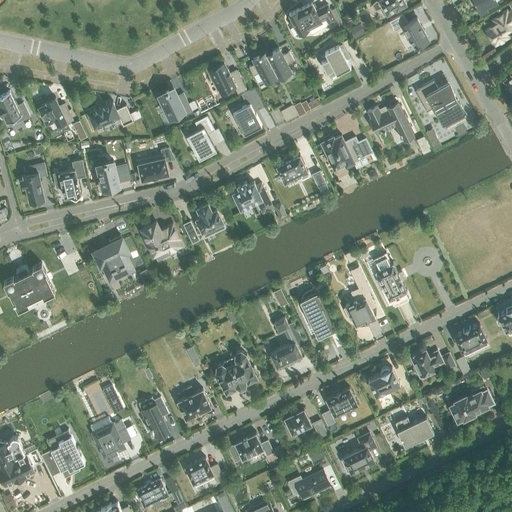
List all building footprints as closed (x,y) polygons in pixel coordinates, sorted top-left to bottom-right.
[(407,3),(404,0),(376,0),(372,4),(375,10),(380,8),(383,6),(387,13),(396,8),(396,9),(407,3)] [(475,0),(478,5),(477,6),(480,12),(487,7),(486,6),(497,0),(496,0),(475,0)] [(297,9),(289,13),(299,32),(309,27),(308,26),(326,17),(329,22),(335,19),(339,26),(344,24),(336,6),(331,9),(328,4),(316,10),(312,2),(299,9),(298,8),(297,9)] [(506,28),(511,25),(510,24),(511,23),(511,9),(507,12),(506,10),(493,18),(495,23),(485,29),(491,39),(492,39),(495,44),(509,36),(506,31),(508,30),(506,28)] [(403,12),(389,20),(395,30),(403,25),(415,46),(417,45),(418,46),(426,41),(425,40),(429,38),(424,30),(425,30),(422,24),(421,25),(417,16),(408,21),(403,12)] [(364,32),(359,24),(350,28),(355,37),(364,32)] [(351,65),(339,43),(325,50),(328,57),(321,60),(327,71),(334,67),(337,73),(351,65)] [(269,52),(267,53),(278,74),(277,74),(278,77),(291,70),(287,63),(294,59),(289,50),(282,54),(278,47),(272,50),(270,50),(271,51),(269,52)] [(256,62),(249,66),(254,75),(253,75),(258,83),(265,79),(265,80),(277,74),(278,74),(267,53),(266,50),(261,53),(261,52),(259,53),(260,54),(253,57),(256,62)] [(245,88),(236,69),(229,72),(224,61),(217,64),(216,63),(207,68),(210,74),(212,73),(221,92),(233,86),(236,93),(245,88)] [(449,84),(448,84),(448,85),(439,90),(433,78),(421,85),(424,90),(418,94),(426,110),(434,105),(436,110),(435,110),(441,120),(441,119),(462,108),(449,84)] [(264,101),(255,86),(248,90),(256,106),(264,101)] [(192,110),(183,92),(178,95),(174,87),(172,88),(169,90),(168,88),(167,89),(157,93),(162,103),(162,105),(165,104),(171,117),(183,111),(185,113),(192,110)] [(23,101),(16,105),(9,90),(0,94),(0,112),(2,115),(4,114),(9,125),(30,115),(23,101)] [(73,118),(65,102),(60,105),(55,96),(47,100),(47,101),(39,106),(47,122),(55,118),(58,123),(66,119),(67,121),(73,118)] [(133,119),(127,106),(126,104),(126,103),(125,104),(116,108),(113,100),(112,100),(103,104),(103,103),(97,106),(97,107),(88,111),(88,112),(90,115),(87,116),(91,123),(93,122),(94,126),(95,126),(119,115),(123,124),(123,125),(124,124),(133,120),(134,120),(133,119)] [(414,134),(398,101),(388,106),(389,108),(381,112),(377,105),(367,110),(371,117),(369,118),(377,134),(397,124),(404,139),(414,134)] [(262,124),(250,102),(233,111),(245,133),(262,124)] [(293,103),(280,110),(286,120),(298,114),(293,103)] [(224,139),(218,127),(215,128),(207,114),(195,121),(198,128),(186,134),(187,135),(189,134),(195,145),(193,146),(199,158),(217,149),(214,144),(224,139)] [(433,127),(426,130),(434,146),(441,143),(433,127)] [(366,137),(358,141),(356,135),(345,140),(341,133),(334,137),(333,135),(322,140),(327,151),(327,154),(328,156),(330,158),(334,166),(345,161),(346,164),(365,155),(373,151),(366,137)] [(424,135),(417,138),(422,149),(429,146),(424,135)] [(169,173),(166,160),(175,158),(169,146),(161,148),(162,154),(137,159),(138,162),(142,179),(169,173)] [(300,154),(300,153),(299,153),(277,164),(276,164),(277,165),(281,173),(279,174),(282,180),(284,179),(285,180),(284,180),(285,181),(285,180),(300,174),(302,178),(309,174),(307,170),(308,170),(308,169),(307,169),(300,154)] [(129,177),(126,164),(115,167),(113,159),(108,161),(107,159),(106,159),(105,157),(95,159),(98,171),(100,171),(102,178),(99,179),(102,188),(113,185),(112,183),(117,182),(117,183),(119,182),(118,180),(129,177)] [(74,168),(54,172),(57,186),(62,185),(65,195),(71,194),(72,194),(71,195),(81,193),(81,192),(78,181),(77,176),(85,174),(82,159),(73,161),(74,168)] [(42,188),(43,188),(41,180),(40,180),(39,176),(47,174),(44,161),(28,165),(30,173),(24,174),(24,177),(22,178),(24,186),(26,185),(31,205),(40,203),(39,199),(44,197),(42,188)] [(320,169),(312,173),(318,186),(326,182),(320,169)] [(271,202),(261,182),(256,184),(255,182),(254,180),(253,181),(247,184),(246,181),(247,181),(246,180),(245,181),(238,184),(237,185),(238,186),(239,188),(233,191),(232,191),(233,192),(241,209),(243,208),(243,209),(249,206),(249,205),(262,198),(265,205),(271,202)] [(224,221),(217,207),(212,209),(208,201),(196,207),(200,215),(195,217),(202,231),(205,236),(212,232),(210,227),(224,221)] [(286,214),(281,202),(274,205),(280,217),(286,214)] [(199,239),(190,220),(183,223),(192,242),(199,239)] [(181,245),(178,238),(180,237),(173,223),(160,229),(157,223),(151,226),(150,223),(141,227),(154,253),(159,250),(159,251),(163,250),(162,249),(166,247),(168,251),(181,245)] [(133,266),(126,252),(129,251),(120,234),(109,239),(111,242),(94,251),(101,265),(103,263),(110,277),(117,274),(118,277),(128,273),(126,269),(133,266)] [(402,279),(393,261),(388,250),(386,251),(373,257),(366,261),(389,307),(395,304),(409,297),(411,296),(407,289),(402,279)] [(352,251),(346,254),(350,261),(355,258),(352,251)] [(55,291),(46,272),(47,271),(42,262),(33,267),(34,268),(29,271),(27,267),(17,272),(19,275),(14,278),(13,276),(4,281),(9,290),(10,289),(15,300),(14,301),(14,302),(15,301),(18,307),(18,308),(29,303),(27,300),(43,293),(44,296),(55,291)] [(326,264),(320,266),(323,274),(329,271),(326,264)] [(347,306),(344,307),(349,317),(352,316),(355,321),(355,322),(356,323),(357,323),(361,321),(365,319),(365,320),(366,321),(375,316),(375,315),(371,307),(375,305),(368,290),(370,289),(359,266),(351,269),(360,287),(351,291),(355,299),(347,303),(346,303),(346,305),(347,304),(347,306)] [(147,269),(140,273),(145,282),(152,279),(147,269)] [(281,287),(274,291),(281,305),(288,302),(281,287)] [(335,327),(318,292),(317,293),(318,295),(315,296),(312,296),(309,298),(306,300),(306,304),(306,307),(313,322),(315,321),(321,333),(333,326),(334,328),(335,327)] [(511,306),(498,313),(506,329),(511,326),(511,306)] [(302,354),(298,347),(300,347),(285,316),(274,321),(279,331),(284,329),(291,342),(286,345),(285,344),(279,347),(280,348),(270,352),(277,366),(286,362),(293,359),(293,358),(302,354)] [(487,338),(480,322),(454,335),(462,350),(470,346),(472,350),(481,346),(479,342),(487,338)] [(257,371),(254,364),(251,364),(248,357),(248,356),(247,353),(246,353),(245,352),(241,349),(236,351),(235,357),(237,360),(226,366),(222,362),(217,365),(217,370),(226,391),(235,386),(234,384),(236,383),(236,384),(239,386),(245,383),(245,380),(245,379),(247,378),(248,380),(257,376),(256,373),(257,371)] [(443,361),(438,350),(428,355),(425,349),(411,356),(420,375),(435,368),(434,366),(443,361)] [(449,352),(442,355),(448,368),(455,364),(449,352)] [(201,362),(197,353),(191,356),(196,365),(201,362)] [(463,355),(457,359),(463,372),(470,369),(463,355)] [(400,382),(392,366),(369,378),(376,394),(378,393),(380,396),(388,392),(387,389),(400,382)] [(486,402),(492,400),(487,388),(486,389),(483,383),(470,389),(473,394),(466,397),(466,395),(456,400),(457,401),(451,404),(458,418),(463,415),(464,417),(474,412),(473,411),(487,404),(486,402)] [(211,404),(203,388),(202,387),(202,388),(194,391),(191,385),(183,389),(186,395),(178,399),(177,399),(178,400),(185,416),(186,417),(187,417),(187,416),(194,413),(195,413),(196,412),(195,412),(201,409),(201,410),(202,409),(210,405),(211,405),(211,404)] [(358,403),(350,386),(349,386),(350,386),(349,385),(349,386),(341,390),(341,389),(333,393),(334,393),(326,397),(326,398),(326,397),(334,414),(334,415),(335,414),(357,403),(358,403)] [(168,428),(162,415),(169,412),(161,395),(153,399),(155,403),(142,409),(146,416),(142,418),(147,429),(151,427),(154,435),(168,428)] [(311,423),(304,408),(285,417),(292,432),(311,423)] [(334,420),(329,409),(322,412),(322,413),(327,423),(327,424),(328,424),(334,421),(335,421),(335,420),(334,420)] [(433,429),(426,415),(411,422),(407,415),(395,421),(398,428),(397,429),(405,445),(418,439),(418,438),(422,436),(422,435),(424,434),(425,435),(434,431),(433,429)] [(93,431),(92,432),(104,456),(111,452),(118,449),(124,446),(122,442),(131,437),(122,418),(113,423),(113,422),(112,422),(93,431)] [(327,432),(320,418),(313,422),(320,435),(327,432)] [(274,451),(268,439),(261,442),(256,432),(256,431),(234,441),(234,442),(235,442),(235,443),(228,447),(233,456),(240,453),(242,458),(243,457),(263,447),(267,455),(274,451)] [(375,460),(369,449),(376,445),(369,431),(358,437),(363,446),(343,455),(344,457),(341,459),(347,471),(350,469),(351,471),(375,460)] [(42,452),(41,453),(51,474),(53,474),(52,473),(61,468),(68,465),(69,469),(77,466),(79,469),(80,469),(78,465),(85,462),(71,434),(60,439),(57,434),(46,439),(51,449),(43,453),(42,452)] [(11,439),(0,444),(0,468),(6,481),(17,477),(18,477),(20,477),(22,476),(23,475),(24,473),(34,468),(32,465),(43,460),(37,447),(26,452),(20,441),(20,439),(19,437),(18,436),(16,436),(14,436),(13,437),(12,438),(11,439)] [(323,455),(319,446),(308,451),(312,460),(323,455)] [(224,478),(217,463),(211,466),(205,456),(198,459),(193,461),(193,462),(185,465),(193,481),(213,472),(217,481),(224,478)] [(331,484),(330,482),(323,468),(295,482),(303,497),(311,493),(310,492),(314,490),(315,491),(331,484)] [(168,493),(160,478),(137,489),(145,505),(168,493)] [(224,511),(234,511),(225,492),(217,495),(218,498),(216,499),(222,511),(224,511)] [(274,511),(268,499),(248,509),(248,510),(243,511),(274,511)] [(101,507),(102,508),(94,511),(131,511),(130,508),(123,511),(118,500),(117,501),(112,504),(111,502),(111,501),(101,506),(101,507)]
